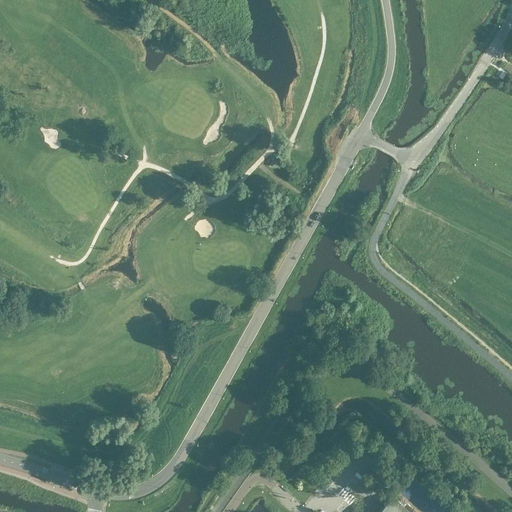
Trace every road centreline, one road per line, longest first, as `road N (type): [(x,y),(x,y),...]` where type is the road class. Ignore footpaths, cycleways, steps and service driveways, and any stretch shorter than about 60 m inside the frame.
road 1 (tertiary): [(0,459),(107,494),(145,490),(170,472),(360,134)]
road 2 (tertiary): [(400,153),(413,160),(431,139),(511,14)]
road 3 (unclassified): [(360,134),(392,58),(385,0)]
